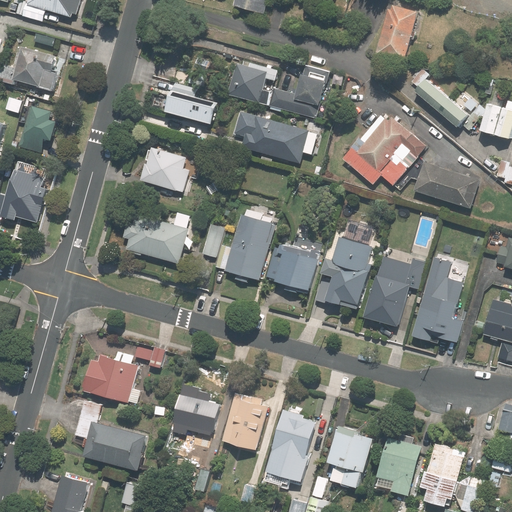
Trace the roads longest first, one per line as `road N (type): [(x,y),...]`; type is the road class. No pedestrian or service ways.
road 1 (residential): [(511,386),(423,386),(61,284)]
road 2 (residential): [(61,284),(138,0)]
road 3 (residential): [(0,506),(61,284)]
